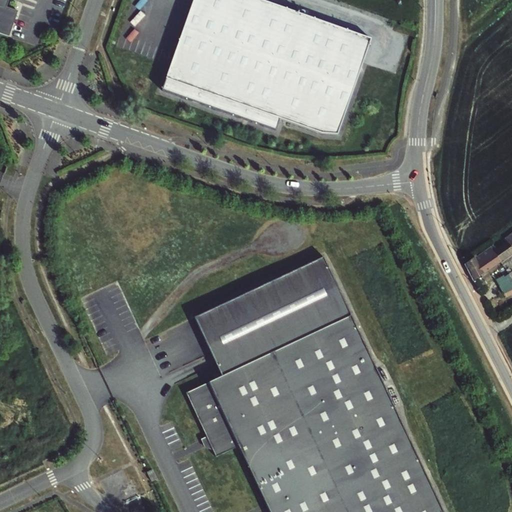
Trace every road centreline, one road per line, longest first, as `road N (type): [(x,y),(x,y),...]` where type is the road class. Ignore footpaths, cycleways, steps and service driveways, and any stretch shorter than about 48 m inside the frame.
road 1 (residential): [(58,110),(26,202),(22,241),(29,281),(93,421),(93,443),(74,467),(0,503)]
road 2 (tertiary): [(421,180),(339,189),(272,184),(58,110)]
road 3 (tertiary): [(435,0),(419,115),(421,180)]
road 4 (tertiary): [(486,338),(431,229),(421,180)]
